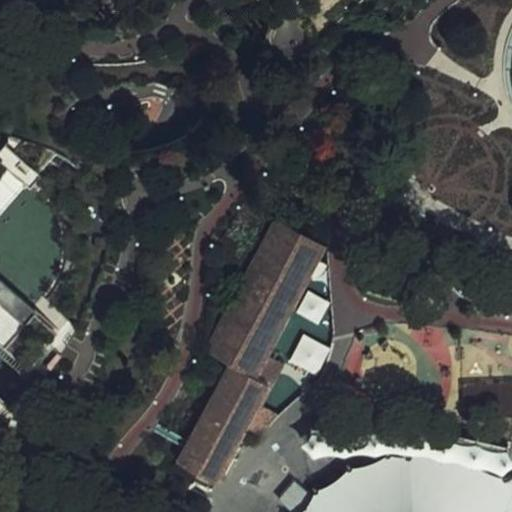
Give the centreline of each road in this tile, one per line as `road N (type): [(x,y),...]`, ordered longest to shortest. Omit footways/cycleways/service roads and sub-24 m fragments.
road 1 (residential): [(0,457),(66,411),(122,335),(151,256),(166,162),(195,104)]
road 2 (residential): [(195,104),(164,91),(92,92),(0,55)]
road 3 (residential): [(195,104),(228,60),(310,0)]
